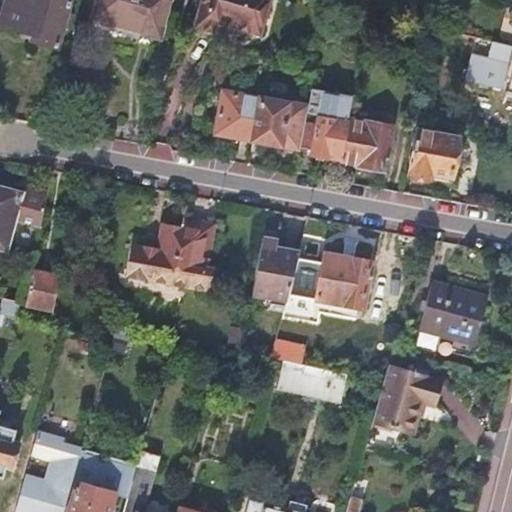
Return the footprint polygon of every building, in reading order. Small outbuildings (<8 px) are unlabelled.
[(70,1),(67,0),(6,0),(0,23),(0,25),(34,36),(32,42),(57,49),(70,1)] [(98,0),(93,20),(159,38),(169,0),(98,0)] [(203,0),(195,29),(198,29),(219,35),(222,36),(224,27),(238,30),(260,37),(270,0),(203,0)] [(235,40),(238,30),(224,27),(222,36),(235,40)] [(217,43),(219,35),(198,29),(195,37),(217,43)] [(344,39),(343,44),(362,48),(365,33),(344,39)] [(359,63),(360,60),(362,48),(343,44),(340,59),(359,63)] [(353,96),(353,98),(362,100),(369,61),(360,60),(359,63),(353,96)] [(252,142),(260,98),(223,91),(215,135),(252,142)] [(339,164),(341,164),(349,121),(353,98),(353,96),(335,92),(329,120),(316,117),(306,114),(300,149),(310,151),(309,156),(328,160),(328,158),(340,160),(339,164)] [(300,150),(300,149),(306,114),(308,107),(260,98),(252,142),(300,150)] [(349,121),(341,164),(393,173),(401,131),(349,121)] [(417,130),(409,175),(450,182),(458,138),(417,130)] [(25,186),(23,193),(0,186),(0,248),(8,250),(15,225),(41,232),(48,192),(25,186)] [(184,214),(181,226),(163,222),(158,248),(144,245),(144,247),(132,245),(125,277),(148,281),(148,280),(208,292),(213,267),(206,265),(214,223),(191,218),(191,216),(184,214)] [(277,241),(262,238),(252,292),(260,295),(257,306),(282,313),(302,240),(279,234),(277,241)] [(324,253),(315,301),(362,309),(371,262),(366,261),(363,249),(336,244),(329,254),(324,253)] [(58,277),(34,271),(28,303),(28,304),(52,309),(58,277)] [(475,345),(488,297),(433,281),(418,330),(475,345)] [(21,302),(3,298),(0,309),(0,313),(16,318),(21,302)] [(93,367),(100,344),(83,340),(77,363),(93,367)] [(339,401),(346,374),(282,360),(276,387),(339,401)] [(384,382),(371,428),(387,433),(389,429),(413,435),(422,404),(429,406),(437,379),(388,366),(384,382)] [(437,379),(429,406),(434,407),(442,381),(437,379)] [(0,476),(4,478),(8,464),(12,465),(18,444),(14,443),(17,430),(0,425),(0,476)] [(13,511),(57,511),(76,448),(35,437),(13,511)] [(136,466),(136,465),(110,458),(103,462),(99,455),(82,450),(73,480),(78,481),(69,511),(109,511),(114,495),(127,498),(136,466)] [(143,511),(154,471),(136,466),(127,498),(122,511),(143,511)] [(351,497),(346,511),(358,511),(361,500),(351,497)] [(247,511),(292,511),(264,504),(264,505),(250,501),(247,511)]
